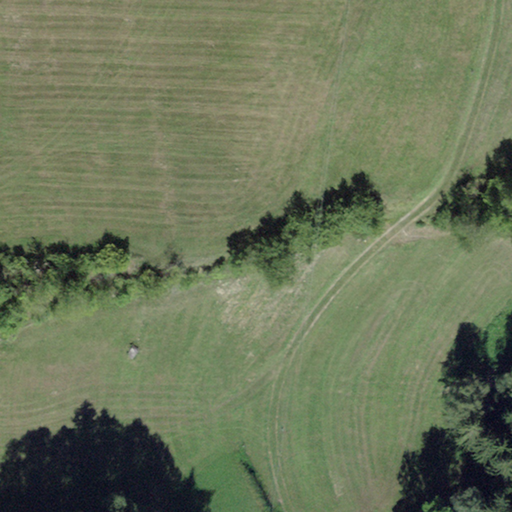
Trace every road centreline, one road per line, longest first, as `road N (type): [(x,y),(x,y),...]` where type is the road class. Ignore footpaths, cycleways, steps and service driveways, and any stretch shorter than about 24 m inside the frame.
road 1 (track): [(402,225),(321,319),(269,419),(264,483),(274,511)]
road 2 (track): [(495,0),(453,168),(402,225)]
